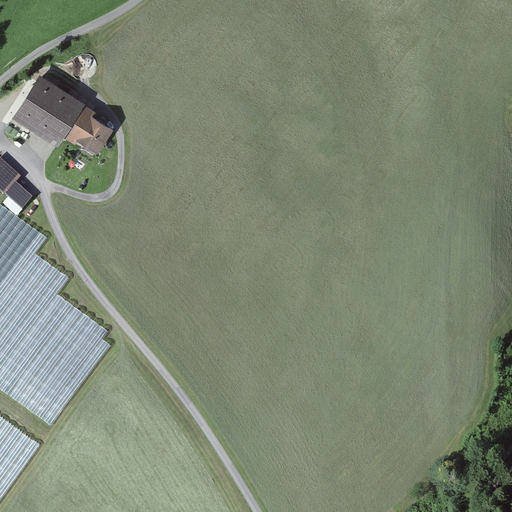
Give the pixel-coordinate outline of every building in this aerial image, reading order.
[(42,77),(15,118),(60,148),(69,135),(99,156),(115,131),(95,117),(98,114),(42,77)] [(0,161),(0,191),(23,213),(33,202),(17,187),(22,182),(0,161)] [(108,171),(92,169),(89,191),(105,193),(108,171)] [(0,386),(33,413),(46,396),(42,393),(57,373),(77,389),(111,345),(103,339),(109,332),(59,293),(70,279),(34,251),(0,293),(0,386)] [(25,449),(33,438),(0,414),(0,491),(1,492),(27,455),(25,449)]
